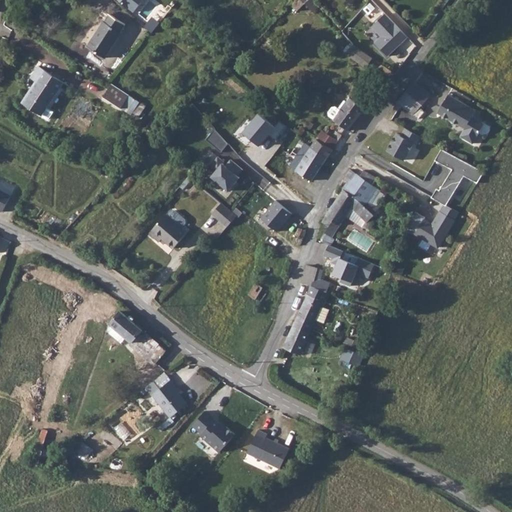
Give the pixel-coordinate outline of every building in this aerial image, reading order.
[(119,0),(134,12),(143,0),(119,0)] [(312,9),(318,4),(315,0),(309,5),(312,9)] [(17,30),(22,9),(11,6),(5,27),(17,30)] [(386,54),(406,35),(385,13),(371,25),(381,35),(374,41),(386,54)] [(87,46),(105,58),(122,33),(120,32),(125,24),(110,14),(105,20),(87,46)] [(366,68),(373,58),(354,44),(347,53),(366,68)] [(47,107),(64,82),(38,66),(31,78),(36,81),(23,103),(42,115),(49,119),(53,112),(47,107)] [(410,79),(401,91),(400,95),(404,98),(407,95),(422,108),(430,98),(424,94),(426,90),(410,79)] [(131,115),(133,112),(140,102),(112,84),(104,97),(131,115)] [(477,109),(450,93),(439,111),(466,127),(461,135),(474,143),(486,123),(474,116),(477,109)] [(333,120),(348,130),(365,108),(350,98),(345,105),(342,103),(338,109),(336,107),(332,107),(328,112),(329,116),(334,119),(333,120)] [(140,117),(147,106),(140,102),(133,112),(140,117)] [(244,132),(261,146),(269,136),(276,141),(288,126),(281,120),(276,126),(259,113),(244,132)] [(417,144),(421,136),(405,127),(401,134),(396,132),(387,149),(404,159),(413,142),(417,144)] [(221,153),(228,144),(216,129),(207,140),(221,153)] [(317,138),(333,149),(343,135),(335,129),(331,135),(324,130),(317,138)] [(312,147),(328,157),(333,149),(317,138),(312,147)] [(311,180),(328,157),(312,147),(306,143),(300,151),(306,156),(296,170),(311,180)] [(486,172),(444,148),(437,159),(455,169),(443,190),(441,189),(435,198),(445,203),(450,206),(467,176),(480,183),(486,172)] [(217,156),(208,167),(214,172),(211,176),(229,190),(237,181),(235,179),(238,174),(243,169),(230,159),(225,165),(222,163),(224,161),(217,156)] [(352,169),(345,181),(358,188),(365,197),(377,177),(359,165),(352,167),(352,169)] [(345,181),(326,213),(332,217),(328,225),(335,228),(348,207),(349,204),(353,198),(361,208),(366,213),(373,207),(365,197),(358,188),(345,181)] [(0,210),(2,212),(10,195),(0,189),(0,210)] [(276,200),(261,218),(278,232),(292,214),(276,200)] [(209,218),(224,231),(237,216),(221,203),(209,218)] [(432,224),(424,219),(414,235),(438,250),(461,213),(445,203),(432,224)] [(163,238),(174,248),(187,233),(181,228),(186,223),(186,219),(175,210),(172,210),(167,215),(166,214),(150,232),(160,242),(163,238)] [(366,274),(374,261),(333,237),(327,246),(335,251),(333,254),(337,256),(332,265),(341,270),(339,274),(348,280),(355,268),(366,274)] [(320,277),(313,273),(305,290),(312,294),(309,302),(325,310),(329,300),(327,300),(313,295),(317,286),(320,277)] [(248,295),(255,299),(263,288),(256,283),(248,295)] [(321,288),(317,286),(313,295),(327,300),(330,293),(321,288)] [(309,302),(295,331),(311,339),(319,322),(325,325),(331,314),(324,311),(325,310),(309,302)] [(126,337),(157,363),(167,350),(120,311),(109,324),(110,325),(106,330),(121,343),(126,337)] [(295,331),(286,350),(290,354),(301,359),(311,339),(295,331)] [(344,349),(341,356),(357,365),(362,354),(344,349)] [(155,404),(162,411),(172,401),(165,394),(155,404)] [(155,404),(148,410),(174,439),(190,424),(176,409),(177,407),(172,401),(162,411),(155,404)] [(234,435),(204,410),(190,426),(220,452),(234,435)] [(31,466),(38,466),(50,431),(42,428),(31,466)] [(262,447),(251,470),(283,486),(293,466),(269,455),(271,451),(262,447)]
